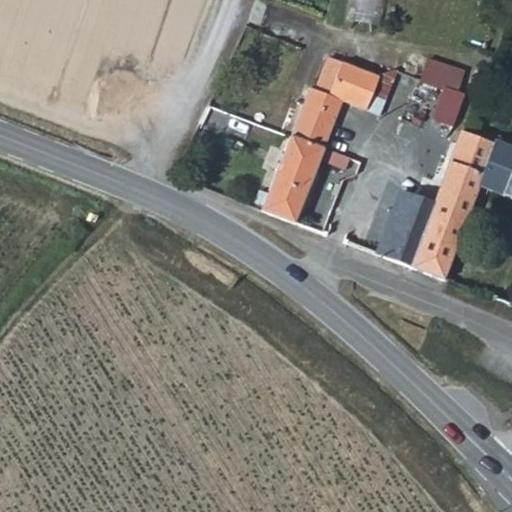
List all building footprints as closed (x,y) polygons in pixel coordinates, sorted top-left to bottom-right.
[(349,0),(348,22),(383,26),(385,0),(349,0)] [(399,68),(378,74),(333,56),(322,90),(347,100),(384,115),(399,68)] [(445,106),(450,108),(462,112),(469,93),(452,87),(445,106)] [(316,88),(300,122),(307,123),(308,121),(312,113),(316,104),(318,100),(315,98),(319,89),(316,88)] [(318,100),(316,104),(342,114),(347,100),(322,90),(319,89),(315,98),(318,100)] [(338,124),(342,114),(316,104),(312,113),(338,124)] [(462,112),(450,108),(445,123),(456,127),(462,112)] [(335,131),(338,124),(312,113),(308,121),(335,131)] [(330,145),(335,131),(308,121),(307,123),(300,122),(296,131),(330,145)] [(296,131),(281,169),(314,183),(330,145),(296,131)] [(498,143),(466,131),(455,165),(486,177),(498,143)] [(486,177),(481,189),(511,200),(511,145),(499,140),(498,143),(486,177)] [(406,191),(394,221),(429,235),(435,218),(466,231),(481,189),(486,177),(455,165),(440,204),(406,191)] [(314,183),(281,169),(264,212),(298,225),(314,183)] [(415,270),(448,282),(466,231),(435,218),(429,235),(415,270)] [(381,257),(415,270),(429,235),(394,221),(381,257)]
